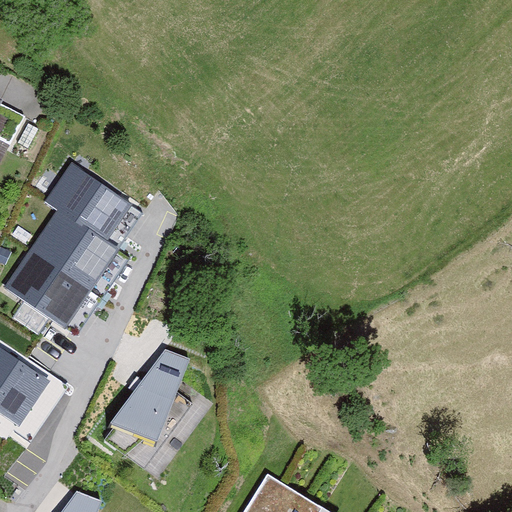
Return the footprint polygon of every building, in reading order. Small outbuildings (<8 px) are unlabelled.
[(66,210),(11,288),(64,324),(113,252),(101,243),(128,204),(78,170),(55,203),(66,210)] [(46,382),(0,350),(0,409),(19,423),(46,382)] [(147,436),(156,439),(188,360),(166,352),(114,422),(117,424),(147,436)] [(125,455),(147,436),(117,424),(105,440),(125,455)] [(329,511),(269,474),(245,511),(329,511)] [(95,511),(100,502),(78,494),(64,511),(95,511)]
